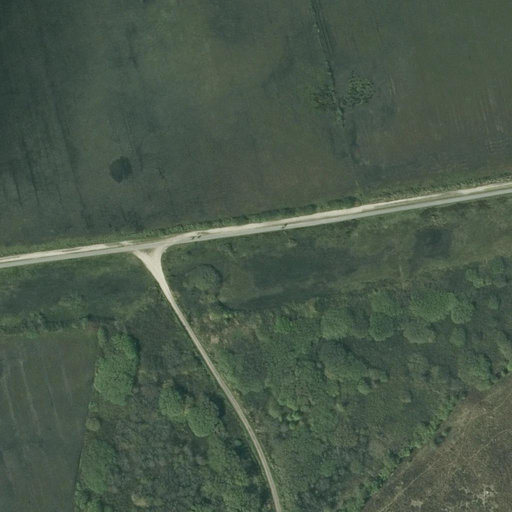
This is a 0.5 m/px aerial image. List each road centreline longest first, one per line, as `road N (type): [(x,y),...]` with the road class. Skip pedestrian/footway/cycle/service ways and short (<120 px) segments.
road 1 (unknown): [(511,181),(0,259)]
road 2 (unknown): [(129,239),(253,438),(278,511)]
